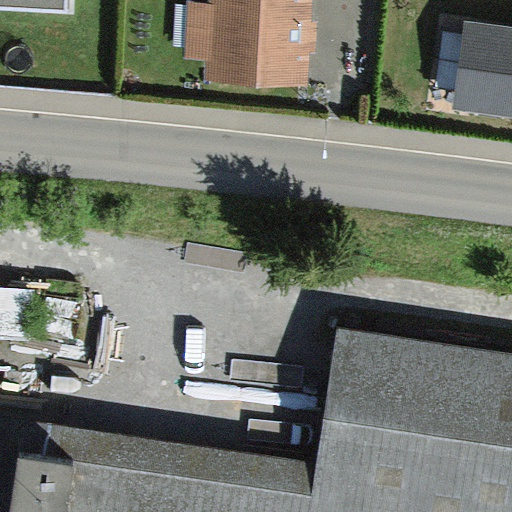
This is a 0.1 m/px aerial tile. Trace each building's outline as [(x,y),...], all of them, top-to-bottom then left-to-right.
[(0,0),(0,6),(67,10),(67,0),(0,0)] [(308,85),(311,0),(210,0),(210,3),(188,2),(186,58),(206,59),(205,80),(308,85)] [(511,116),(511,27),(465,22),(454,109),(511,116)] [(511,511),(511,354),(341,327),(319,468),(14,420),(0,506),(0,511),(511,511)] [(0,506),(14,420),(0,419),(0,506)]
